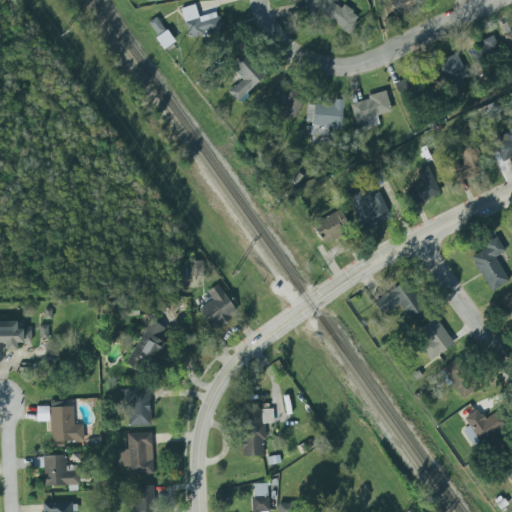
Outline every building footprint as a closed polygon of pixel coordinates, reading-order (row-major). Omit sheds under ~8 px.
[(305,1),(310,0),(328,0),(340,9),(343,5),(353,11),(352,13),(357,17),(354,22),(356,24),(348,35),(339,29),(341,28),(320,14),(307,16),(305,1)] [(392,0),(397,14),(433,2),(432,0),(392,0)] [(221,12),(201,17),(198,5),(183,8),(191,42),(227,33),(221,12)] [(166,50),(179,42),(170,30),(158,38),(166,50)] [(469,51),(477,68),(505,54),(496,37),(469,51)] [(452,88),(471,81),(461,53),(441,61),(452,88)] [(230,92),(239,103),(268,76),(251,57),(237,70),(245,79),(230,92)] [(428,94),(420,73),(397,83),(405,104),(428,94)] [(299,115),(307,96),(278,84),(270,103),(299,115)] [(350,105),(368,99),(367,96),(385,91),(391,112),(355,122),(350,105)] [(345,129),(347,102),(318,101),(317,127),(345,129)] [(317,105),(309,105),(309,123),(316,123),(317,105)] [(504,135),(511,131),(511,158),(502,163),(494,146),(507,141),(504,135)] [(484,175),(485,150),(462,150),(461,175),(484,175)] [(423,180),(404,189),(410,201),(417,197),(421,204),(443,194),(430,167),(419,172),(423,180)] [(393,220),(382,192),(367,198),(364,191),(352,196),(367,231),(393,220)] [(325,243),(355,232),(347,211),(318,221),(325,243)] [(496,237),(505,252),(495,259),(509,281),(492,293),(470,258),(486,249),(484,245),(496,237)] [(204,262),(187,262),(188,277),(205,277),(204,262)] [(402,305),(412,323),(429,313),(410,281),(375,301),(384,316),(402,305)] [(214,302),(204,308),(215,329),(240,315),(222,284),(209,291),(214,302)] [(511,292),(497,302),(511,324),(511,292)] [(123,365),(150,319),(167,329),(159,342),(164,345),(159,353),(163,356),(160,361),(155,358),(149,368),(142,365),(137,373),(123,365)] [(456,348),(442,319),(418,330),(432,359),(456,348)] [(21,322),(0,322),(0,350),(6,350),(6,351),(22,350),(22,344),(34,343),(33,328),(22,328),(21,322)] [(463,400),(481,388),(460,357),(443,369),(463,400)] [(129,426),(152,426),(153,389),(130,389),(129,426)] [(49,403),(49,407),(48,407),(49,435),(51,435),(52,443),(73,441),(74,442),(83,441),(82,425),(73,425),(72,407),(64,408),(63,402),(49,403)] [(267,456),(266,424),(275,423),(275,409),(262,410),(262,405),(247,406),(249,457),(267,456)] [(466,419),(471,426),(465,431),(477,448),(509,425),(499,412),(487,420),(479,410),(466,419)] [(126,434),(127,448),(129,450),(117,450),(118,467),(128,467),(128,476),(152,475),(151,433),(126,434)] [(43,457),(43,474),(41,474),(41,477),(42,477),(42,487),(66,486),(66,485),(78,485),(78,472),(64,473),(63,457),(43,457)] [(251,511),(250,497),(253,497),(252,483),(265,482),(265,479),(277,478),(277,486),(267,486),(267,497),(268,497),(269,511),(251,511)] [(133,511),(157,511),(157,487),(133,487),(133,511)] [(42,503),(42,511),(71,511),(71,502),(42,503)]
